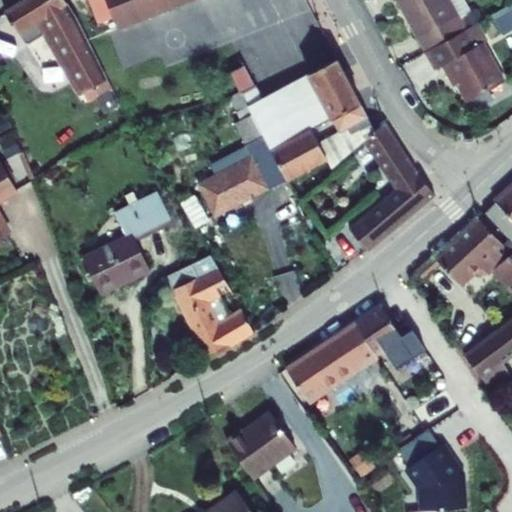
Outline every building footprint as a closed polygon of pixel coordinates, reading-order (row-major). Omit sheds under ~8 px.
[(30,0),(7,16),(28,48),(49,37),(85,98),(110,83),(72,3),(69,3),(67,0),(30,0)] [(140,20),(128,0),(107,0),(119,29),(140,20)] [(158,13),(152,0),(128,0),(140,20),(158,13)] [(192,0),(152,0),(158,13),(192,0)] [(415,0),(430,27),(439,44),(446,40),(481,22),(472,5),(468,0),(415,0)] [(511,6),(501,13),(508,26),(511,23),(511,6)] [(488,17),(481,22),(446,40),(462,72),(468,69),(473,79),(507,52),(488,17)] [(511,79),(511,62),(507,52),(473,79),(482,97),(511,79)] [(339,61),(310,77),(337,121),(343,131),(318,142),(313,133),(302,139),(273,153),(287,180),(289,183),(328,163),(332,170),(365,143),(369,140),(378,133),(339,61)] [(262,62),(248,69),(254,79),(258,87),(271,80),(262,62)] [(258,87),(254,79),(248,69),(233,77),(241,92),(243,95),(256,88),(258,87)] [(462,72),(467,80),(473,79),(468,69),(462,72)] [(256,88),(243,95),(247,102),(264,137),(273,153),(302,139),(313,133),(337,121),(310,77),(265,102),(258,87),(256,88)] [(113,87),(97,97),(106,112),(122,102),(113,87)] [(385,126),(378,133),(369,140),(365,143),(399,190),(350,229),(367,250),(386,235),(436,195),(410,162),(408,164),(385,126)] [(264,137),(216,161),(239,204),(287,180),(273,153),(264,137)] [(0,239),(19,229),(3,201),(30,186),(13,158),(0,165),(0,239)] [(220,174),(198,185),(215,216),(239,204),(216,161),(214,162),(220,174)] [(511,185),(505,192),(493,205),(511,224),(511,185)] [(125,238),(82,262),(100,296),(151,268),(143,253),(137,257),(132,246),(138,243),(171,224),(154,191),(112,215),(125,238)] [(194,199),(182,207),(194,227),(206,220),(194,199)] [(511,235),(488,211),(444,251),(469,278),(489,260),(497,268),(502,264),(511,275),(511,235)] [(138,243),(132,246),(137,257),(143,253),(138,243)] [(175,291),(208,360),(229,350),(230,346),(254,332),(244,312),(243,313),(231,319),(221,298),(231,293),(212,259),(194,268),(199,279),(175,291)] [(401,339),(380,307),(354,324),(375,356),(385,350),(397,369),(425,352),(412,332),(401,339)] [(511,318),(480,343),(477,345),(494,367),(497,365),(511,353),(511,318)] [(375,356),(354,324),(285,369),(307,402),(375,356)] [(511,367),(511,353),(497,365),(503,374),(511,367)] [(0,432),(14,427),(0,390),(0,432)] [(246,417),(230,429),(257,466),(300,435),(275,400),(248,420),(246,417)] [(405,441),(416,457),(448,436),(437,419),(405,441)] [(464,456),(450,434),(448,436),(416,457),(414,459),(428,479),(430,502),(472,499),(470,476),(467,476),(467,466),(461,458),(464,456)] [(264,511),(242,482),(203,510),(204,511),(264,511)]
